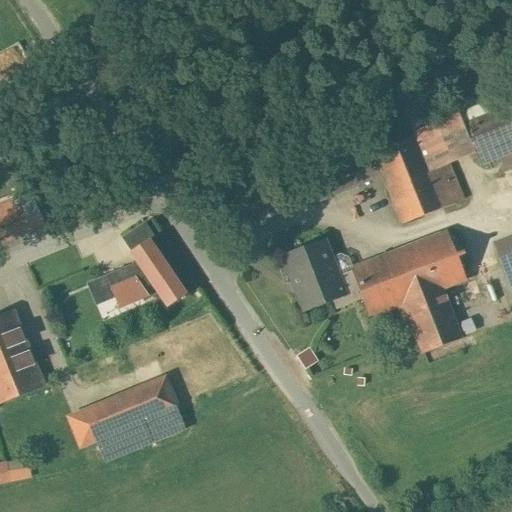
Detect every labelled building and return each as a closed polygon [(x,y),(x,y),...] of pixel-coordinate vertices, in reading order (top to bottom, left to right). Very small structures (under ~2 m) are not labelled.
[(511,104),(491,113),(507,153),(511,150),(511,104)] [(458,112),(412,132),(414,135),(429,171),(448,164),(475,153),(463,124),(458,112)] [(491,113),(463,124),(475,153),(480,164),(507,153),(491,113)] [(414,135),(373,152),(382,175),(401,224),(462,199),(448,164),(429,171),(414,135)] [(373,152),(306,179),(315,202),(382,175),(373,152)] [(17,198),(0,205),(0,242),(29,230),(17,198)] [(121,239),(131,253),(149,241),(154,249),(160,246),(144,223),(121,239)] [(446,232),(396,251),(396,250),(350,268),(351,271),(362,299),(369,317),(396,306),(441,288),(464,279),(446,232)] [(511,235),(491,243),(511,298),(511,235)] [(154,249),(149,241),(131,253),(130,254),(136,263),(156,292),(167,308),(186,294),(154,249)] [(323,241),(282,257),(302,310),(331,300),(335,310),(362,299),(351,271),(337,276),(323,241)] [(143,302),(156,292),(136,263),(86,284),(95,305),(115,297),(119,309),(142,299),(143,302)] [(441,288),(396,306),(403,323),(408,321),(421,354),(461,338),(441,288)] [(12,311),(0,316),(0,402),(42,385),(12,311)] [(80,447),(95,441),(176,407),(164,378),(68,417),(80,447)] [(176,407),(95,441),(103,461),(184,428),(176,407)] [(5,464),(9,482),(30,478),(26,460),(5,464)] [(5,464),(0,465),(0,484),(9,482),(5,464)] [(347,511),(342,503),(336,506),(339,511),(347,511)]
